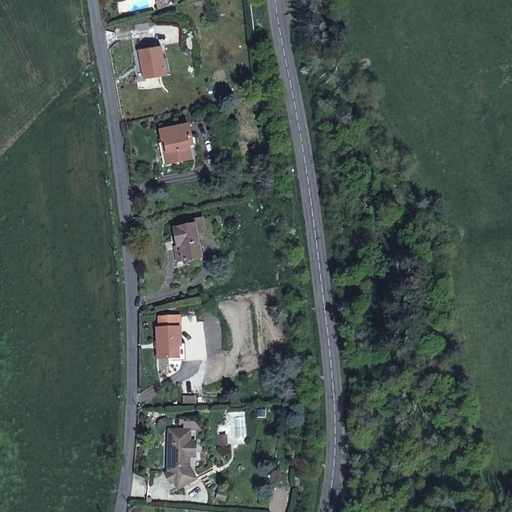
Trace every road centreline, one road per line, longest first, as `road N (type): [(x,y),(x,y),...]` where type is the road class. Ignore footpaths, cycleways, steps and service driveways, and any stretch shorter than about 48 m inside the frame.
road 1 (secondary): [(328,511),(329,366),(274,0)]
road 2 (residential): [(120,511),(131,407),(127,258),(114,106),(89,0)]
